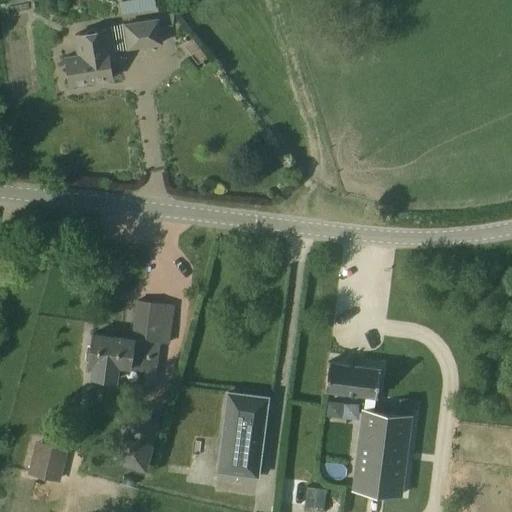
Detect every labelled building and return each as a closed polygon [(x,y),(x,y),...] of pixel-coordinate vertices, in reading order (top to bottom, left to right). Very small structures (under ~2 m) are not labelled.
[(123,24),(128,51),(163,45),(159,18),(123,24)] [(70,84),(111,78),(109,61),(115,60),(110,29),(76,34),(79,55),(67,57),(70,84)] [(93,333),(90,362),(92,362),(90,378),(117,381),(119,366),(131,367),(145,369),(156,370),(160,342),(161,342),(169,343),(171,326),(161,325),(164,303),(137,300),(133,338),(93,333)] [(328,362),(325,390),(366,396),(364,409),(373,410),(374,397),(376,397),(380,368),(328,362)] [(216,472),(258,478),(269,396),(227,390),(216,472)] [(354,489),(401,495),(412,416),(364,410),(354,489)] [(144,468),(158,421),(131,413),(117,460),(144,468)] [(60,482),(68,447),(36,439),(28,474),(60,482)] [(297,507),(324,508),(325,486),(298,485),(297,507)]
